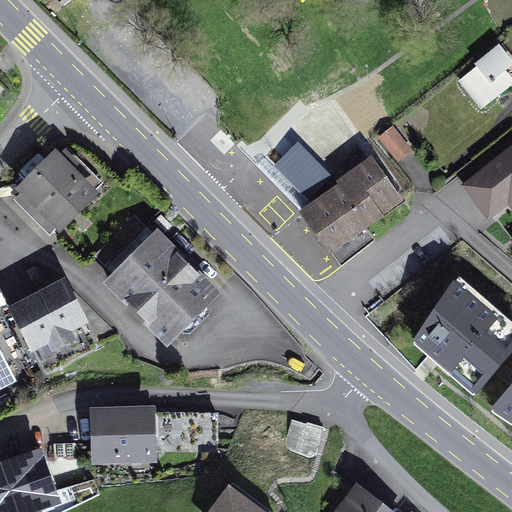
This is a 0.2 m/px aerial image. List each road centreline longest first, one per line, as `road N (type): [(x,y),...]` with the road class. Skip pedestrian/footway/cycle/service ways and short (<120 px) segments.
road 1 (residential): [(339,404),(91,396),(0,430)]
road 2 (primary): [(75,82),(304,313)]
road 3 (residential): [(511,273),(438,213),(304,313)]
road 4 (primary): [(369,371),(511,487)]
road 5 (residential): [(339,404),(439,511)]
